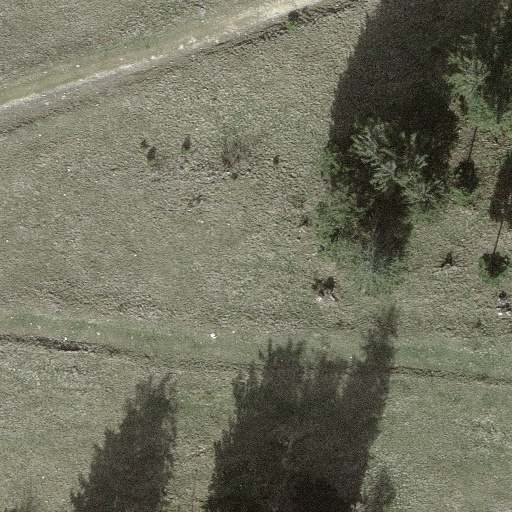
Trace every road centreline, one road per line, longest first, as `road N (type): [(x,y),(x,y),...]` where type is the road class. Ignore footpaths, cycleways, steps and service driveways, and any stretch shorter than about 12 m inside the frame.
road 1 (track): [(0,329),(511,373)]
road 2 (track): [(299,0),(0,110)]
